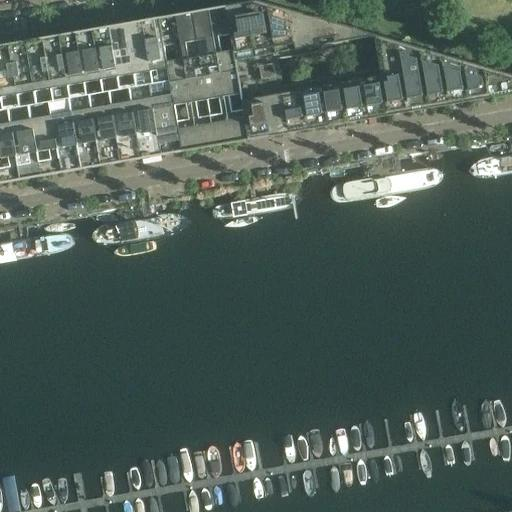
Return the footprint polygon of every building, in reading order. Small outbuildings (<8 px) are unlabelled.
[(0,185),(511,95),(511,76),(379,37),(379,38),(259,2),(227,7),(0,46),(0,185)] [(472,171),(470,174),(476,179),(482,181),(489,181),(511,176),(511,155),(491,160),(488,160),(484,162),(481,163),(478,165),(477,166),(474,168),(472,171)] [(350,205),(352,204),(437,188),(438,187),(440,186),(441,185),(442,184),(443,183),(443,181),(443,179),(443,178),(443,176),(443,175),(442,173),(441,172),(439,171),(438,170),(437,170),(435,169),(433,169),(346,184),(344,185),(342,186),(340,188),(338,190),(337,191),(335,193),(334,195),(333,198),(335,199),(336,201),(338,202),(341,203),(343,204),(345,204),(347,205),(350,205)] [(211,217),(215,224),(242,220),(256,218),(273,215),(291,211),(299,206),(304,199),(298,194),(283,194),(225,206),(213,211),(211,217)] [(119,222),(100,230),(94,237),(99,243),(106,247),(120,246),(179,238),(188,231),(194,219),(177,213),(119,222)] [(0,246),(0,265),(62,255),(64,254),(66,253),(68,252),(70,251),(72,250),(73,248),(74,247),(74,245),(74,244),(73,242),(72,241),(72,240),(70,239),(69,238),(66,238),(63,237),(59,237),(56,238),(0,246)]
